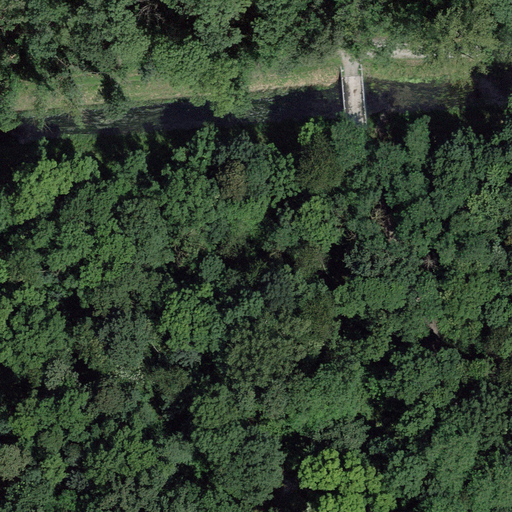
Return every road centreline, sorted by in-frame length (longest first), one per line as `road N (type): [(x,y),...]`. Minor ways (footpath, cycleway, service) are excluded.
road 1 (track): [(490,511),(404,250),(362,163),(349,64)]
road 2 (track): [(511,128),(141,161)]
road 3 (track): [(511,48),(347,47)]
